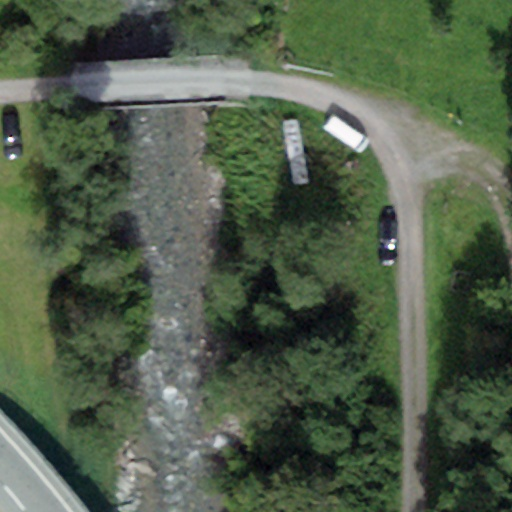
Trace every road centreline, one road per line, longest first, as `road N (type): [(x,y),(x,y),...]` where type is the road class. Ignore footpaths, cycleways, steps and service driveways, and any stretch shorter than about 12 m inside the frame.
road 1 (track): [(423,511),(390,127)]
road 2 (track): [(0,88),(236,82)]
road 3 (track): [(390,127),(331,100),(236,82)]
road 4 (track): [(390,127),(483,157),(504,177),(511,202)]
